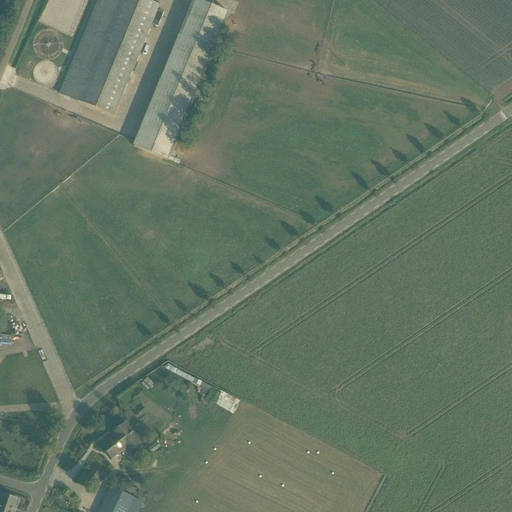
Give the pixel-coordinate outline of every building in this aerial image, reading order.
[(114,117),(159,6),(145,0),(98,0),(59,94),(114,117)] [(197,0),(194,0),(135,144),(134,147),(168,161),(229,13),(197,0)] [(223,392),(216,404),(232,414),(239,402),(223,392)] [(141,444),(125,423),(113,433),(116,436),(112,439),(112,438),(101,446),(112,460),(126,448),(130,453),(141,444)] [(91,472),(87,478),(94,484),(99,478),(91,472)] [(111,488),(99,511),(127,511),(134,498),(111,488)] [(0,511),(13,511),(18,499),(2,494),(0,499),(0,511)]
